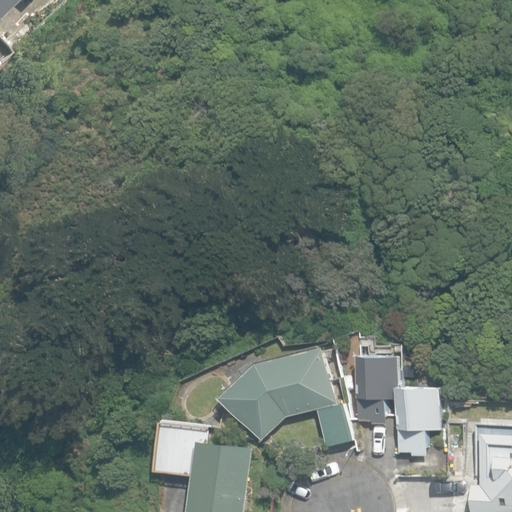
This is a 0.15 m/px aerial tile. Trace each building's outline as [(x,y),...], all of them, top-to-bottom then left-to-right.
[(0,0),(0,18),(19,0),(27,0),(29,2),(31,0),(0,0)] [(511,97),(510,96),(507,100),(511,103),(511,110),(500,127),(511,135),(511,97)] [(226,397),(267,439),(289,419),(290,422),(305,419),(303,413),(343,404),(330,346),(262,362),(226,397)] [(406,354),(365,353),(364,353),(363,419),(376,419),(376,422),(390,422),(391,397),(404,398),(406,385),(406,354)] [(406,385),(404,398),(403,450),(416,450),(416,453),(430,454),(431,428),(444,429),(445,386),(406,385)] [(323,409),(331,445),(356,439),(348,403),(347,403),(323,409)] [(72,414),(83,438),(102,429),(91,405),(72,414)] [(248,511),(257,446),(212,441),(214,423),(168,417),(161,471),(199,475),(193,511),(248,511)] [(474,511),(511,511),(511,428),(486,428),(484,483),(475,483),(474,511)]
